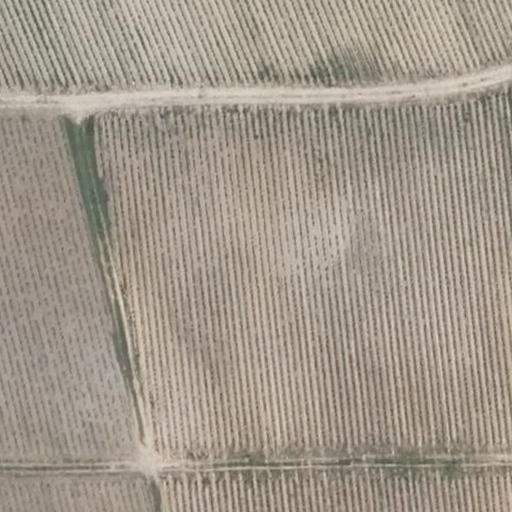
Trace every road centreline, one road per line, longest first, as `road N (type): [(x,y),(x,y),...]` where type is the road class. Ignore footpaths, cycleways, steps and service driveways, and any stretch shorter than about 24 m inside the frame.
road 1 (track): [(0,102),(376,95),(511,74)]
road 2 (track): [(511,460),(0,467)]
